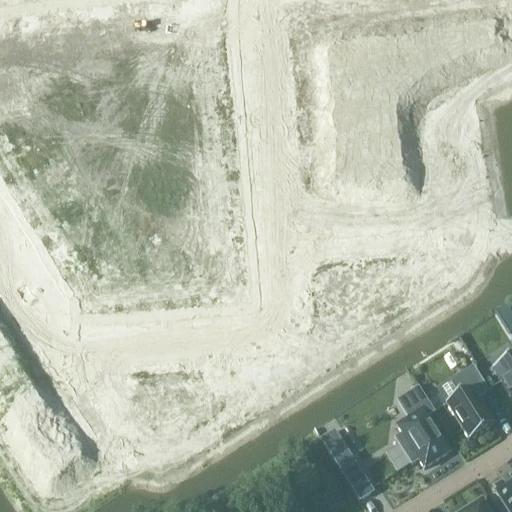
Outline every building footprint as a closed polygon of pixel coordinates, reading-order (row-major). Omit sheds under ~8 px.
[(384,0),(385,1),(364,2),(368,43),(388,41),(389,41),(385,0),(384,0)] [(408,0),(385,0),(389,41),(412,39),(408,0)] [(344,3),(343,3),(346,44),(368,43),(364,2),(344,4),(344,3)] [(343,3),(321,5),(325,46),(346,44),(343,3)] [(320,6),(299,8),(302,48),(325,46),(321,5),(320,5),(320,6)] [(212,12),(184,14),(188,56),(215,54),(212,12)] [(184,14),(158,17),(162,58),(188,56),(184,14)] [(158,17),(132,19),(135,61),(162,58),(158,17)] [(132,19),(104,21),(108,63),(135,61),(132,19)] [(85,24),(57,28),(63,70),(90,66),(85,24)] [(57,28),(31,32),(37,73),(63,70),(57,28)] [(31,32),(5,35),(10,77),(37,73),(31,32)] [(5,35),(0,35),(0,78),(10,77),(5,35)] [(194,67),(187,68),(188,80),(195,79),(194,67)] [(202,67),(194,67),(195,79),(203,79),(202,67)] [(187,68),(179,69),(180,80),(188,80),(187,68)] [(117,74),(109,74),(110,86),(118,86),(117,74)] [(92,78),(84,79),(85,91),(93,90),(92,78)] [(218,86),(176,89),(178,116),(220,113),(218,86)] [(405,92),(393,93),(394,104),(406,103),(405,92)] [(393,93),(382,94),(382,105),(394,104),(393,93)] [(362,96),(350,97),(351,107),(363,106),(362,96)] [(350,97),(339,97),(339,108),(351,107),(350,97)] [(329,98),(317,99),(318,110),(330,109),(329,98)] [(16,108),(9,112),(15,122),(22,118),(16,108)] [(407,109),(395,110),(396,121),(408,120),(407,109)] [(395,110),(383,111),(384,122),(396,121),(395,110)] [(9,112),(3,116),(9,126),(15,122),(9,112)] [(220,113),(178,116),(180,143),(222,139),(220,113)] [(352,113),(340,114),(341,125),(353,124),(352,113)] [(364,113),(352,113),(353,124),(365,123),(364,113)] [(0,131),(0,152),(5,161),(41,139),(26,115),(22,118),(15,122),(9,126),(3,130),(0,131)] [(3,116),(0,117),(0,126),(3,130),(9,126),(3,116)] [(330,116),(318,117),(319,127),(331,126),(330,116)] [(41,139),(5,161),(19,183),(55,161),(41,139)] [(222,139),(180,143),(182,169),(224,165),(222,139)] [(55,161),(19,183),(33,206),(69,184),(55,161)] [(224,165),(182,169),(185,195),(227,192),(224,165)] [(423,170),(400,172),(403,213),(426,211),(423,170)] [(399,172),(379,174),(382,214),(402,212),(402,213),(403,213),(400,172),(399,172)] [(379,174),(357,175),(360,216),(361,216),(382,214),(379,174)] [(357,175),(335,177),(339,218),(360,216),(357,175)] [(335,177),(313,179),(316,219),(337,217),(338,218),(339,218),(335,177)] [(69,184),(33,206),(47,228),(83,206),(69,184)] [(227,192),(185,195),(187,223),(229,219),(227,192)] [(83,206),(47,228),(62,252),(72,245),(80,240),(89,235),(97,229),(95,226),(83,206)] [(102,222),(108,232),(115,228),(109,218),(102,222)] [(102,222),(95,226),(97,229),(102,236),(108,232),(102,222)] [(214,228),(206,229),(207,241),(215,240),(214,228)] [(221,228),(214,228),(215,240),(222,240),(221,228)] [(97,229),(89,235),(93,241),(102,236),(97,229)] [(206,229),(198,230),(199,242),(207,241),(206,229)] [(89,235),(80,240),(84,247),(93,241),(89,235)] [(80,240),(72,245),(76,252),(84,247),(80,240)] [(231,250),(204,252),(207,294),(235,292),(231,250)] [(204,252),(178,254),(181,296),(207,294),(204,252)] [(178,254),(151,256),(155,298),(181,296),(178,254)] [(97,255),(85,256),(86,263),(98,263),(98,261),(97,255)] [(151,256),(125,259),(129,301),(155,298),(151,256)] [(125,259),(98,261),(98,263),(99,270),(99,278),(100,285),(100,293),(101,303),(129,301),(125,259)] [(98,263),(86,263),(87,271),(99,270),(98,263)] [(99,270),(87,271),(87,278),(99,278),(99,270)] [(99,278),(87,278),(88,286),(100,285),(99,278)] [(100,285),(88,286),(88,294),(100,293),(100,285)] [(1,338),(0,338),(0,385),(33,365),(18,342),(8,348),(1,338)] [(511,351),(511,358),(490,372),(491,374),(492,373),(511,404),(511,343),(509,346),(511,351)] [(444,406),(445,407),(446,407),(468,441),(467,442),(468,443),(493,427),(492,426),(491,427),(475,401),(487,393),(472,370),(453,382),(461,395),(445,406),(444,406)] [(406,419),(394,427),(400,436),(393,440),(410,466),(416,461),(422,471),(449,454),(425,418),(432,413),(416,389),(395,403),(406,419)] [(45,393),(8,416),(23,441),(60,418),(58,414),(59,414),(47,394),(46,395),(45,393)] [(59,414),(58,414),(60,418),(62,421),(72,414),(68,408),(59,414)] [(60,418),(23,441),(37,463),(74,441),(62,421),(60,418)] [(74,441),(37,463),(52,486),(88,463),(86,460),(74,441)] [(95,455),(86,460),(88,463),(90,466),(92,466),(99,461),(95,455)] [(358,503),(371,494),(348,459),(335,467),(358,503)] [(88,463),(52,486),(67,511),(104,488),(102,486),(104,485),(92,466),(90,466),(88,463)] [(494,489),(492,490),(493,492),(506,511),(511,511),(511,477),(494,489)] [(35,497),(24,504),(28,511),(40,504),(35,497)] [(485,511),(479,502),(462,511),(485,511)]
